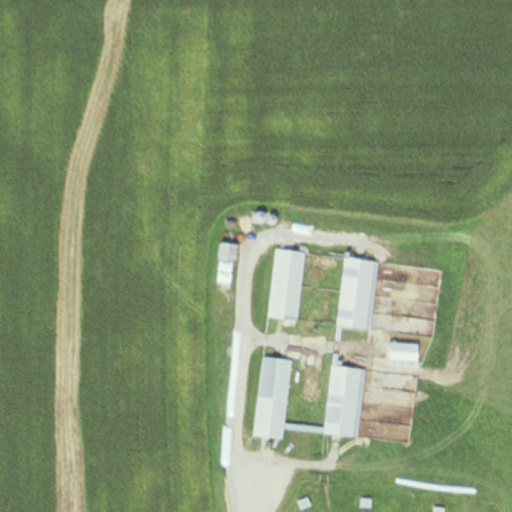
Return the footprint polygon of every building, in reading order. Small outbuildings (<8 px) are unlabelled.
[(222,262),(238,262),(238,246),(222,246),(222,262)] [(270,319),(299,322),(306,254),(277,251),(270,319)] [(346,260),(339,328),(370,331),(377,263),(346,260)] [(391,361),(420,362),(421,345),(392,343),(391,361)] [(284,440),(286,427),(293,361),(263,358),(255,437),(284,440)] [(359,438),(365,369),(332,366),(326,435),(359,438)]
